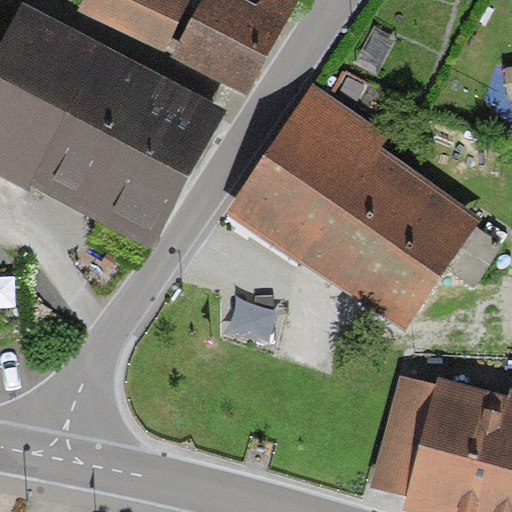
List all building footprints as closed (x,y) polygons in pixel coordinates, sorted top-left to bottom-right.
[(166,0),(74,0),(71,8),(148,41),(166,0)] [(251,0),(249,7),(236,0),(194,0),(164,57),(235,95),(284,3),(279,0),(251,0)] [(0,177),(22,189),(96,49),(22,10),(0,52),(0,177)] [(96,49),(22,189),(146,254),(220,114),(96,49)] [(394,145),(311,91),(231,213),(408,330),(481,220),(386,157),(394,145)] [(511,511),(511,392),(511,393),(509,400),(440,381),(438,389),(400,379),(372,491),(409,500),(405,511),(511,511)]
